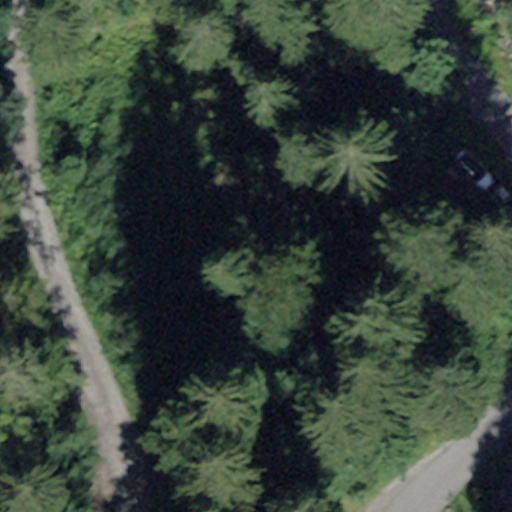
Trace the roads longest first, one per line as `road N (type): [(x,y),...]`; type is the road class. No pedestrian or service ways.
road 1 (unclassified): [(438,511),(511,410),(511,131),(444,0)]
road 2 (track): [(25,0),(9,85),(117,484),(114,511)]
road 3 (track): [(511,168),(494,177),(319,0)]
